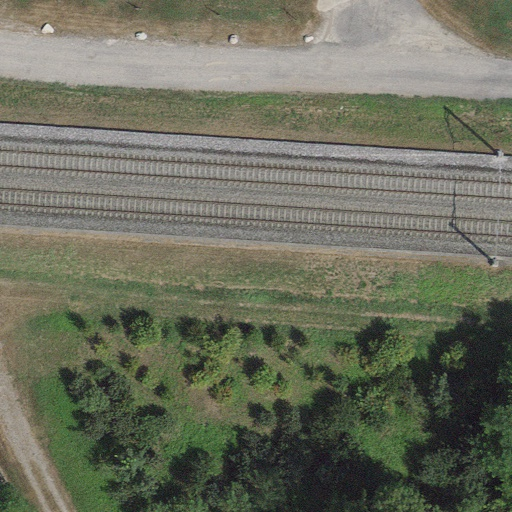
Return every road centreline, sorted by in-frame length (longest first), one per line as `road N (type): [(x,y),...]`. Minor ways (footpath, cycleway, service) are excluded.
road 1 (track): [(0,70),(511,86)]
road 2 (track): [(54,511),(0,397)]
